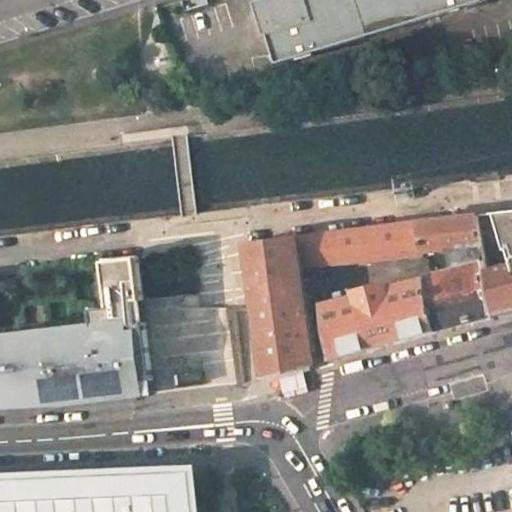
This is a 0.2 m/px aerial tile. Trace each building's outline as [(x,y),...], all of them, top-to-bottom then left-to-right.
[(487,1),(486,0),(288,0),(265,7),(281,64),(487,1)] [(511,212),(482,216),(486,243),(489,262),(497,317),(511,313),(511,212)] [(452,247),(486,243),(482,216),(482,214),(422,221),(426,250),(452,247)] [(422,221),(331,233),(298,237),(303,280),(310,279),(309,263),(426,250),(422,221)] [(303,280),(298,237),(250,243),(266,378),(294,371),(313,366),(305,295),(278,299),(277,282),(303,280)] [(479,249),(482,264),(489,262),(486,243),(452,247),(456,270),(475,265),(472,251),(479,249)] [(456,270),(430,276),(437,332),(473,323),(497,317),(489,262),(482,264),(479,249),(472,251),(475,265),(456,270)] [(98,327),(0,338),(10,407),(57,404),(113,398),(157,393),(141,256),(108,260),(113,310),(96,312),(98,327)] [(437,332),(430,276),(395,285),(394,282),(363,290),(364,292),(330,301),(337,359),(388,345),(437,332)] [(305,295),(303,280),(277,282),(278,299),(305,295)] [(0,407),(10,407),(0,338),(0,336),(0,407)] [(343,447),(336,458),(343,463),(349,451),(343,447)] [(0,511),(165,511),(164,497),(162,474),(80,482),(0,489),(0,511)]
